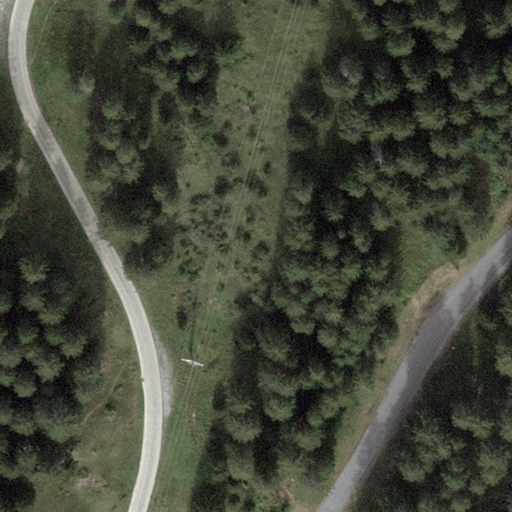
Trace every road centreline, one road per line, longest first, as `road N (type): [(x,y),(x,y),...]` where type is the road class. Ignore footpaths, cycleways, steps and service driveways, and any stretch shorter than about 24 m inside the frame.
road 1 (unclassified): [(139,511),(155,419),(150,362),(138,312),(22,88),(15,53),(28,0)]
road 2 (tertiary): [(511,241),(412,366),(327,511)]
